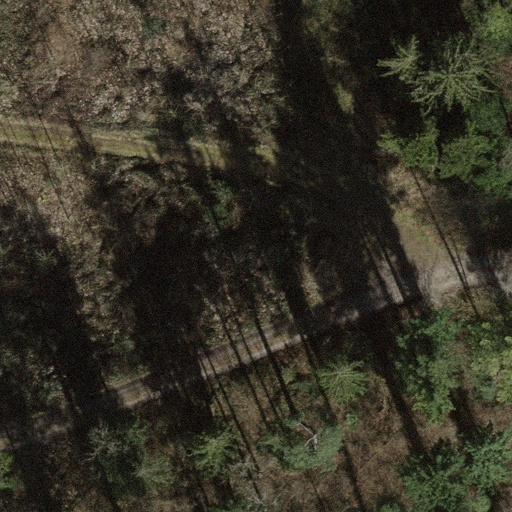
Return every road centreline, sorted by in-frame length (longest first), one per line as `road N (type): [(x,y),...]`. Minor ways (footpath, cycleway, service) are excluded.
road 1 (track): [(0,441),(74,423),(410,284),(511,266)]
road 2 (track): [(0,131),(236,156),(311,172),(370,204),(410,284)]
road 3 (track): [(370,204),(326,53),(302,0)]
